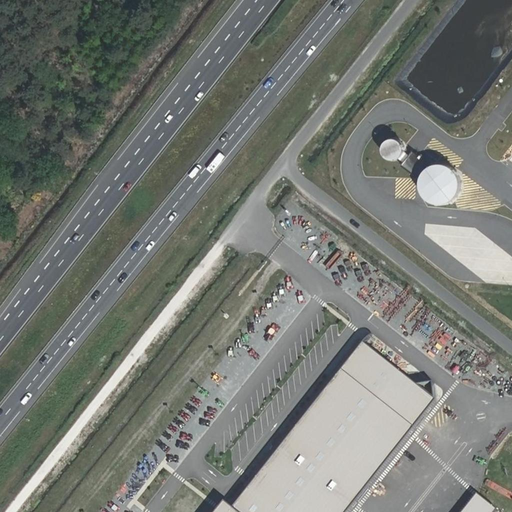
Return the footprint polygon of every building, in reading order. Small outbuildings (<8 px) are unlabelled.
[(380,146),(395,158),(405,146),(391,134),(380,146)] [(417,171),(423,157),(410,151),(404,165),(417,171)] [(417,172),(433,204),(461,190),(445,158),(417,172)] [(352,511),(438,401),(363,344),(232,511),(352,511)] [(458,511),(490,511),(495,506),(474,491),(458,511)]
